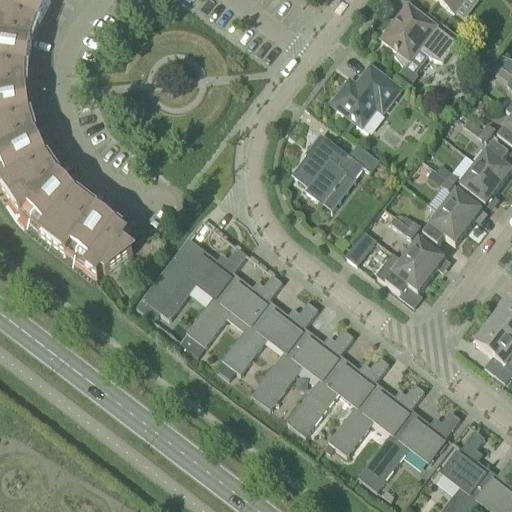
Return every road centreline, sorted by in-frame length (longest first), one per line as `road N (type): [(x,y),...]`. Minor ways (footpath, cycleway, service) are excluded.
road 1 (residential): [(417,356),(274,240),(254,197),(254,153),(265,120),(306,62)]
road 2 (primary): [(255,511),(0,316)]
road 3 (residential): [(151,206),(121,184),(69,122),(60,79),(78,33),(104,0)]
road 4 (residential): [(417,356),(511,232)]
